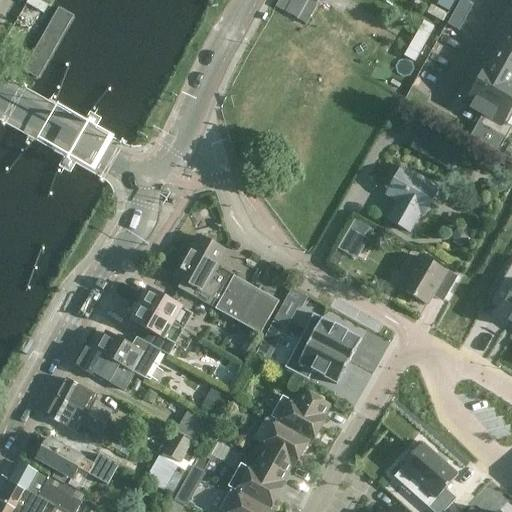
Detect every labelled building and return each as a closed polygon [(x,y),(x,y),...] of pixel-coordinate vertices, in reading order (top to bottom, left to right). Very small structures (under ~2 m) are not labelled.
[(58,0),(33,45),(16,75),(41,90),(84,12),(62,0),(58,0)] [(307,28),(320,6),(310,0),(281,0),(276,9),(307,28)] [(473,0),(459,0),(459,1),(475,10),(479,3),(473,0)] [(459,1),(455,7),(472,16),(475,10),(459,1)] [(455,7),(451,14),(468,23),(472,16),(455,7)] [(464,30),(468,23),(451,14),(448,20),(464,30)] [(417,59),(431,26),(422,21),(407,55),(417,59)] [(511,49),(511,24),(501,43),(511,49)] [(511,73),(511,49),(501,43),(491,62),(511,73)] [(478,82),(511,101),(511,73),(491,62),(489,61),(478,82)] [(511,101),(478,82),(465,105),(504,126),(511,111),(511,101)] [(48,98),(26,138),(32,142),(55,102),(48,98)] [(89,111),(58,166),(70,173),(101,118),(89,111)] [(461,149),(423,127),(411,149),(449,170),(461,149)] [(511,151),(506,148),(502,155),(511,160),(511,151)] [(422,216),(438,188),(401,167),(385,195),(396,201),(386,219),(409,232),(419,214),(422,216)] [(356,220),(340,248),(359,260),(376,232),(356,220)] [(465,245),(469,239),(467,232),(462,229),(455,230),(452,235),(453,243),(459,247),(465,245)] [(223,251),(198,237),(175,277),(181,281),(177,288),(259,334),(278,302),(215,266),(223,251)] [(457,277),(421,256),(401,290),(420,301),(425,293),(441,304),(457,277)] [(511,262),(487,306),(499,313),(497,317),(507,323),(507,324),(508,325),(508,323),(511,325),(511,262)] [(147,290),(138,305),(183,331),(192,315),(147,290)] [(300,308),(305,297),(291,290),(285,301),(300,308)] [(138,305),(129,321),(148,332),(143,342),(160,351),(168,356),(183,331),(138,305)] [(312,314),(300,338),(348,363),(349,363),(361,340),(312,314)] [(106,333),(95,352),(133,374),(144,380),(160,351),(143,342),(136,338),(130,347),(106,333)] [(300,338),(283,369),(307,381),(312,373),(336,385),(348,363),(300,338)] [(133,374),(95,352),(84,346),(73,366),(99,380),(101,376),(124,390),(133,374)] [(97,397),(67,380),(66,380),(56,398),(105,425),(109,418),(115,422),(123,409),(106,400),(101,408),(94,404),(97,397)] [(226,397),(214,390),(204,407),(217,414),(226,397)] [(282,397),(270,419),(269,419),(307,441),(310,443),(324,418),(321,416),(327,405),(299,390),(292,403),(282,397)] [(105,425),(56,398),(45,416),(75,433),(80,425),(99,436),(105,425)] [(192,440),(205,417),(188,408),(175,431),(192,440)] [(257,441),(250,454),(284,473),(290,463),(294,465),(307,441),(269,419),(270,419),(266,417),(254,440),(257,441)] [(188,464),(196,449),(190,445),(191,442),(174,433),(163,454),(180,463),(181,460),(188,464)] [(36,460),(56,471),(71,479),(78,466),(88,472),(87,474),(107,485),(118,466),(98,455),(93,464),(48,439),(36,460)] [(456,476),(444,465),(444,464),(443,463),(442,464),(436,459),(437,458),(435,456),(435,457),(422,446),(423,445),(422,444),(400,468),(401,469),(401,468),(435,498),(434,500),(435,500),(427,508),(431,511),(443,511),(455,499),(444,490),(457,475),(456,475),(456,476)] [(202,473),(210,460),(200,454),(193,467),(202,473)] [(227,487),(230,489),(231,488),(269,509),(282,485),(279,483),(284,473),(250,454),(243,466),(240,464),(227,487)] [(166,491),(179,467),(159,456),(146,480),(166,491)] [(47,480),(19,464),(7,486),(34,501),(37,496),(64,511),(76,511),(82,503),(45,483),(47,480)] [(71,479),(56,471),(53,477),(67,485),(71,479)] [(27,511),(34,501),(7,486),(0,498),(0,511),(27,511)] [(231,488),(230,489),(218,510),(221,511),(271,511),(272,511),(269,509),(231,488)]
